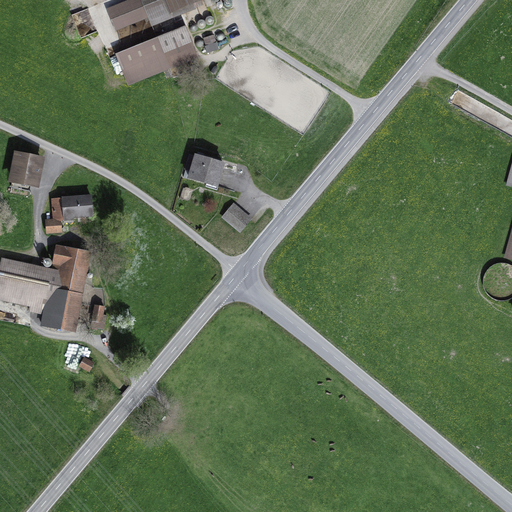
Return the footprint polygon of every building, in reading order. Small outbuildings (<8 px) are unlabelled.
[(131,0),(109,9),(117,30),(145,19),(146,21),(149,20),(151,26),(194,8),(192,3),(200,0),(131,0)] [(91,9),(75,13),(81,35),(97,31),(91,9)] [(124,75),(165,59),(168,67),(191,58),(189,53),(195,50),(186,28),(117,56),(124,75)] [(205,48),(207,54),(218,50),(216,45),(208,47),(205,48)] [(191,58),(197,56),(195,50),(189,53),(191,58)] [(124,75),(128,84),(168,67),(165,59),(124,75)] [(192,172),(190,179),(216,187),(223,164),(202,158),(203,154),(197,153),(196,157),(189,155),(185,169),(192,172)] [(17,156),(12,180),(31,184),(36,185),(41,160),(17,156)] [(11,187),(29,191),(31,184),(12,180),(11,187)] [(54,221),(46,221),(47,233),(61,232),(60,221),(73,220),(73,217),(92,216),(91,197),(53,200),(54,221)] [(223,217),(240,232),(251,220),(233,205),(223,217)] [(44,315),(42,325),(72,331),(75,318),(85,269),(86,269),(90,254),(80,252),(81,244),(67,241),(66,249),(57,247),(52,271),(2,260),(0,271),(0,299),(31,306),(30,312),(44,315)] [(82,294),(81,294),(86,269),(85,269),(75,318),(77,319),(82,294)] [(95,306),(92,321),(101,322),(104,307),(95,306)] [(84,359),(80,366),(89,371),(93,364),(84,359)]
